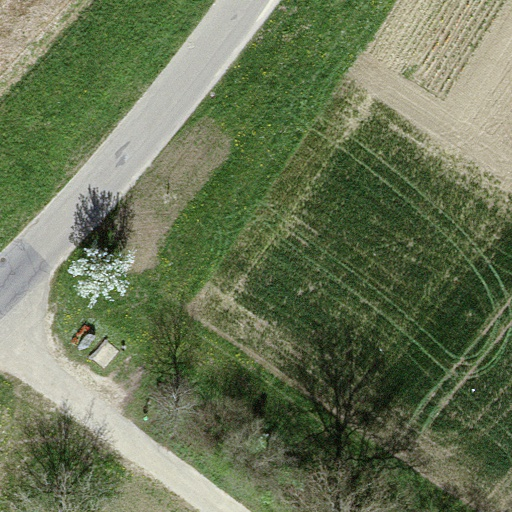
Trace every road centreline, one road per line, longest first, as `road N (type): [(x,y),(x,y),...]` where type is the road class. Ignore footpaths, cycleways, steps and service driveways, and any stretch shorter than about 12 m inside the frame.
road 1 (tertiary): [(0,275),(240,0)]
road 2 (track): [(232,511),(0,334)]
